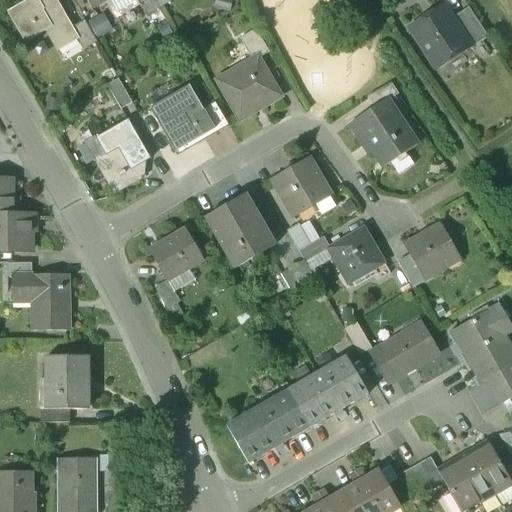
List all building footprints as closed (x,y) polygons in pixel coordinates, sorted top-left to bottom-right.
[(54,0),(47,0),(40,4),(37,0),(26,0),(6,12),(24,43),(46,30),(56,48),(74,37),(75,37),(70,28),(54,0)] [(85,0),(91,9),(105,0),(85,0)] [(153,0),(141,7),(145,15),(158,7),(153,0)] [(451,20),(444,9),(410,31),(435,68),(467,47),(468,47),(451,20)] [(468,9),(451,20),(468,47),(467,47),(469,50),(487,38),(468,9)] [(83,21),(70,28),(75,37),(74,37),(82,51),(96,42),(83,21)] [(268,52),(255,29),(238,38),(251,60),(254,59),(255,60),(268,52)] [(251,60),(215,81),(237,118),(251,110),(250,108),(258,104),(260,108),(280,97),(265,72),(263,73),(255,60),(254,59),(251,60)] [(131,103),(118,80),(106,87),(120,110),(131,103)] [(390,84),(367,97),(369,102),(373,108),(386,100),(388,102),(398,95),(390,84)] [(188,86),(149,109),(174,153),(202,137),(203,136),(192,117),(203,111),(202,110),(188,86)] [(373,108),(349,125),(363,146),(366,144),(382,169),(417,146),(388,102),(386,100),(373,108)] [(214,103),(202,110),(203,111),(192,117),(203,136),(202,137),(204,140),(228,127),(214,103)] [(127,121),(85,145),(114,194),(142,178),(136,168),(150,160),(127,121)] [(309,160),(270,181),(293,219),(315,206),(329,198),(331,197),(309,160)] [(11,198),(10,181),(0,180),(0,216),(17,216),(16,198),(11,198)] [(245,196),(205,219),(235,270),(275,247),(245,196)] [(353,196),(340,203),(349,220),(363,213),(353,196)] [(329,198),(315,206),(321,216),(335,208),(329,198)] [(0,252),(31,252),(31,216),(17,216),(0,216),(0,252)] [(299,225),(286,232),(298,253),(310,246),(299,225)] [(440,226),(404,247),(409,257),(422,279),(423,281),(447,267),(444,263),(457,255),(440,226)] [(329,249),(327,250),(348,286),(384,265),(364,229),(329,249)] [(184,231),(149,251),(167,282),(167,283),(202,262),(184,231)] [(310,246),(298,253),(303,262),(304,263),(327,250),(329,249),(323,238),(310,246)] [(409,257),(397,264),(410,286),(422,279),(409,257)] [(303,262),(281,275),(293,297),(316,284),(304,263),(303,262)] [(31,276),(31,264),(5,264),(6,278),(10,278),(10,276),(31,276)] [(10,276),(10,278),(11,302),(31,302),(31,332),(65,332),(65,303),(67,303),(67,276),(10,276)] [(167,282),(155,290),(167,310),(179,303),(167,283),(167,282)] [(498,307),(453,333),(473,366),(471,367),(480,383),(488,379),(511,364),(511,362),(494,332),(509,324),(498,307)] [(372,350),(356,323),(343,331),(359,357),(372,350)] [(420,326),(371,355),(388,384),(437,356),(420,326)] [(86,357),(46,357),(46,380),(39,380),(39,409),(46,409),(46,411),(69,411),(86,411),(86,357)] [(345,358),(285,392),(307,430),(367,395),(345,358)] [(511,364),(488,379),(503,404),(511,398),(511,364)] [(285,392),(226,426),(248,464),(307,430),(285,392)] [(511,398),(503,404),(502,405),(509,417),(511,414),(511,398)] [(69,411),(46,411),(46,409),(39,409),(39,424),(69,424),(69,411)] [(511,485),(486,442),(469,452),(494,495),(511,485)] [(494,495),(469,452),(468,452),(469,454),(462,458),(461,456),(453,461),(478,504),(494,495)] [(96,511),(96,459),(56,460),(56,511),(96,511)] [(429,459),(418,465),(431,488),(442,482),(436,471),(436,470),(429,459)] [(464,511),(478,504),(453,461),(444,466),(445,468),(438,472),(437,470),(436,470),(436,471),(442,482),(459,511),(464,511)] [(431,488),(418,465),(407,472),(420,494),(431,488)] [(395,499),(379,472),(366,479),(361,471),(355,474),(376,511),(393,511),(400,508),(395,499)] [(29,472),(0,472),(0,511),(32,511),(33,507),(29,507),(29,472)] [(420,494),(407,472),(396,478),(405,493),(412,505),(423,499),(420,494)] [(376,511),(355,474),(349,478),(354,487),(342,494),(352,511),(376,511)] [(352,511),(342,494),(330,501),(325,492),(318,495),(327,511),(352,511)] [(415,511),(412,505),(405,493),(395,499),(400,508),(401,511),(415,511)] [(327,511),(318,495),(312,499),(317,508),(309,511),(327,511)]
